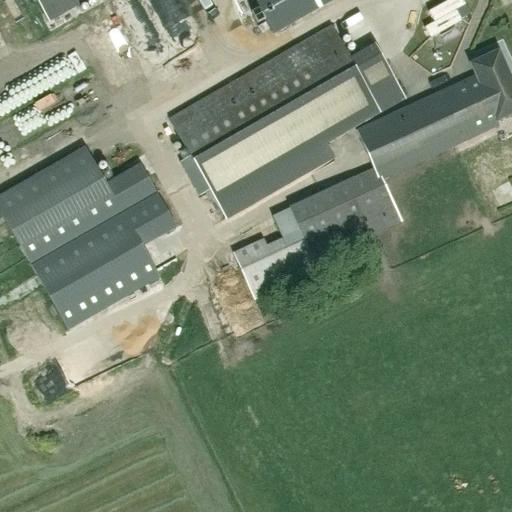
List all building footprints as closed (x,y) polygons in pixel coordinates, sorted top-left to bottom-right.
[(34,0),(48,23),(87,0),(34,0)] [(253,0),(273,35),(334,0),(253,0)] [(433,23),(423,28),(429,39),(461,21),(455,11),(464,5),(461,0),(449,0),(427,12),(433,23)] [(0,129),(3,137),(134,77),(110,25),(0,74),(0,129)] [(329,27),(167,121),(217,207),(379,114),(406,99),(374,44),(347,59),(329,27)] [(470,82),(470,80),(462,83),(470,100),(472,99),(473,103),(483,98),(485,102),(493,98),(488,87),(509,77),(497,52),(469,65),(476,79),(470,82)] [(445,91),(468,141),(498,127),(496,123),(511,115),(511,83),(509,77),(488,87),(493,98),(485,102),(483,98),(473,103),(472,99),(470,100),(462,83),(445,91)] [(69,113),(79,130),(126,101),(116,85),(69,113)] [(355,132),(372,170),(379,184),(381,183),(468,141),(445,91),(355,132)] [(84,148),(0,196),(0,215),(29,265),(67,331),(158,278),(141,247),(175,228),(155,193),(139,165),(105,185),(84,148)] [(379,184),(372,170),(288,209),(288,210),(271,218),(281,240),(265,247),(262,241),(231,255),(254,303),(318,272),(315,264),(400,224),(381,183),(379,184)]
